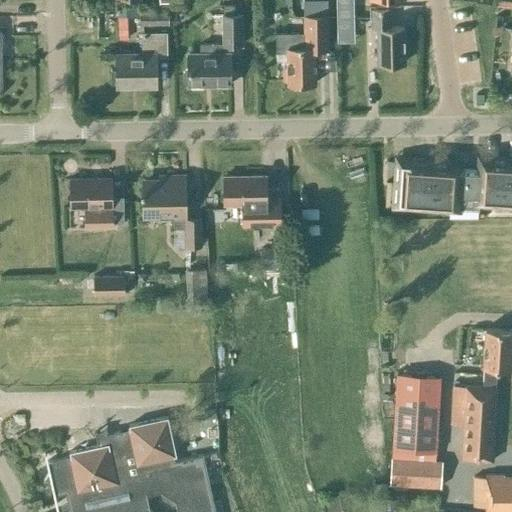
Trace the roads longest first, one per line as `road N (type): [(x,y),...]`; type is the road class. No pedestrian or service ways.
road 1 (residential): [(454,126),(57,134)]
road 2 (residential): [(57,134),(54,0)]
road 3 (residential): [(454,126),(437,0)]
